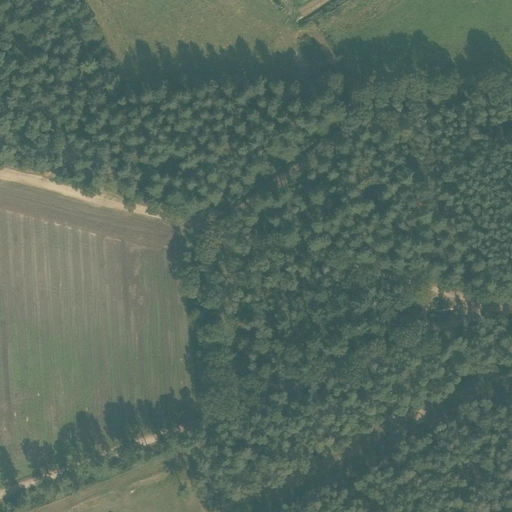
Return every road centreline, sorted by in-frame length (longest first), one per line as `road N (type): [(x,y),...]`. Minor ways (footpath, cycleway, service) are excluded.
road 1 (track): [(511,303),(222,411)]
road 2 (track): [(222,411),(0,494)]
road 3 (track): [(504,298),(290,249)]
road 4 (track): [(0,172),(203,224)]
road 5 (track): [(203,224),(361,117)]
road 6 (track): [(361,117),(416,112),(476,84),(511,83)]
road 7 (track): [(292,21),(316,36),(361,117)]
